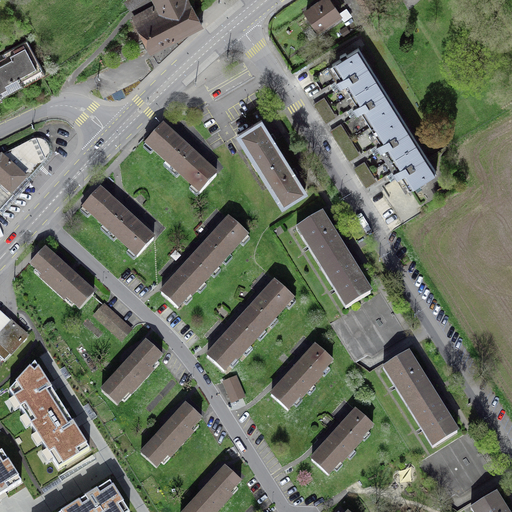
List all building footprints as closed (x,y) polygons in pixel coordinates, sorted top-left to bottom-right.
[(151,0),(154,5),(131,16),(149,51),(201,26),(187,0),(151,0)] [(325,0),(317,0),(297,15),(313,36),(338,17),(325,0)] [(26,41),(0,55),(0,96),(43,71),(26,41)] [(435,174),(355,50),(331,66),(341,81),(359,109),(380,141),(402,175),(412,190),(435,174)] [(325,97),(313,104),(326,124),(337,117),(325,97)] [(272,136),(263,121),(240,135),(284,205),(307,194),(293,171),(272,136)] [(341,124),(330,131),(349,161),(361,154),(341,124)] [(213,176),(159,130),(142,149),(196,196),(213,176)] [(1,156),(0,156),(0,185),(11,197),(17,191),(28,179),(47,160),(49,155),(49,148),(46,142),(41,140),(35,139),(1,156)] [(366,161),(354,168),(365,188),(377,181),(366,161)] [(152,240),(97,193),(81,211),(136,259),(152,240)] [(348,306),(371,293),(356,267),(335,236),(321,215),(299,229),(348,306)] [(179,311),(246,239),(226,221),(160,293),(179,311)] [(41,250),(24,271),(78,315),(95,295),(41,250)] [(203,358),(222,376),(293,302),(274,284),(203,358)] [(120,324),(101,308),(89,322),(107,338),(120,324)] [(0,333),(11,322),(0,312),(0,333)] [(26,337),(11,322),(0,333),(0,356),(4,360),(26,337)] [(160,364),(141,347),(99,392),(119,410),(160,364)] [(271,395),(288,411),(331,367),(314,351),(271,395)] [(421,373),(408,353),(381,372),(434,452),(460,434),(443,408),(421,373)] [(31,426),(62,407),(48,385),(35,364),(10,391),(31,426)] [(240,383),(229,388),(236,404),(247,399),(240,383)] [(62,407),(31,426),(59,469),(89,450),(76,428),(62,407)] [(157,473),(200,424),(183,410),(140,459),(157,473)] [(308,463),(326,479),(371,431),(353,415),(308,463)] [(235,450),(229,455),(234,462),(240,457),(235,450)] [(2,452),(0,453),(0,495),(1,495),(21,483),(2,452)] [(216,511),(240,489),(223,472),(182,511),(216,511)] [(73,511),(128,511),(110,483),(90,495),(70,508),(73,511)] [(475,511),(504,511),(495,495),(473,508),(475,511)]
